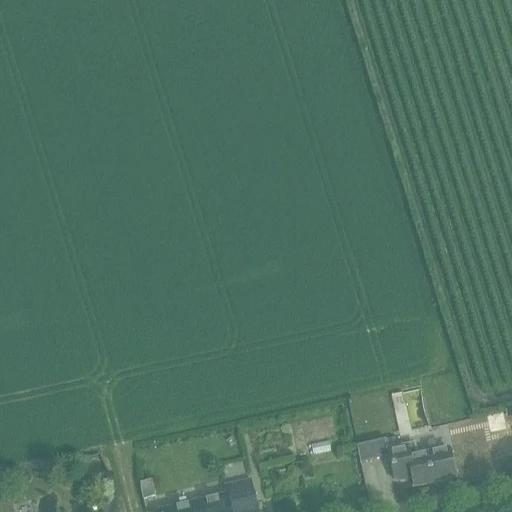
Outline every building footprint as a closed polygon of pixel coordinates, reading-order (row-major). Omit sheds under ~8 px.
[(385,442),(356,448),(360,465),(389,458),(390,463),(394,483),(411,479),(413,489),(454,480),(450,460),(448,450),(416,457),(413,446),(387,452),(385,442)] [(252,470),(254,478),(304,467),(302,459),(252,470)] [(151,482),(139,484),(143,501),(154,497),(151,482)] [(256,511),(253,498),(250,482),(224,488),(226,498),(168,511),(162,511),(256,511)] [(317,511),(311,487),(304,489),(307,501),(297,503),(299,511),(317,511)] [(118,511),(113,497),(98,502),(102,511),(118,511)]
